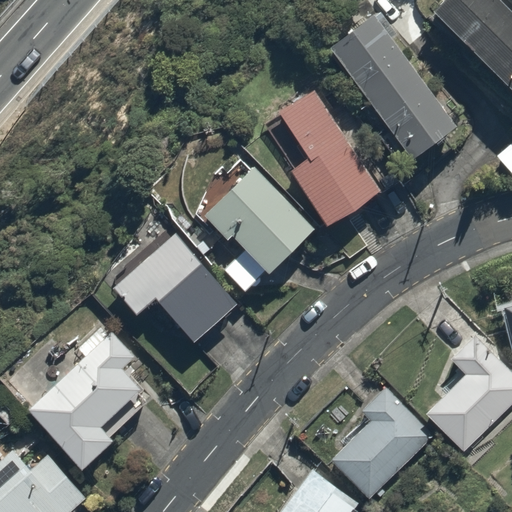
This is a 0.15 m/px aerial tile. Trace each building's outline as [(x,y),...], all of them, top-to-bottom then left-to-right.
[(511,13),(499,0),(440,0),(430,11),(511,93),(511,13)] [(371,16),(330,49),(414,153),(455,121),(371,16)] [(307,155),(289,166),(321,219),(378,185),(318,86),(279,109),(307,155)] [(511,141),(510,139),(504,143),(491,125),(406,187),(427,214),(496,163),(508,179),(511,176),(511,141)] [(219,266),(247,292),(310,223),(248,166),(203,216),(237,247),(219,266)] [(140,315),(157,300),(190,338),(237,296),(175,228),(112,284),(140,315)] [(511,302),(499,306),(509,341),(511,339),(511,302)] [(0,374),(0,378),(2,381),(76,468),(155,401),(122,362),(134,352),(107,321),(69,353),(51,331),(0,374)] [(511,408),(511,369),(475,332),(449,357),(465,372),(426,411),(467,453),(511,408)] [(435,436),(385,383),(360,406),(369,416),(327,456),(368,499),(435,436)] [(0,459),(0,511),(73,511),(88,499),(46,449),(32,461),(18,444),(0,459)] [(348,511),(356,502),(308,465),(272,511),(348,511)]
